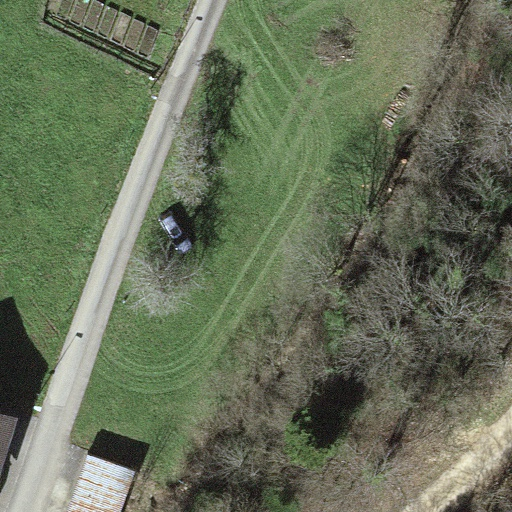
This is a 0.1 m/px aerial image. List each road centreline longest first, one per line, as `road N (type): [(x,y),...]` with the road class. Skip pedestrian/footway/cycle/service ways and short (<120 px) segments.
road 1 (residential): [(26,511),(208,0)]
road 2 (track): [(511,429),(421,511)]
